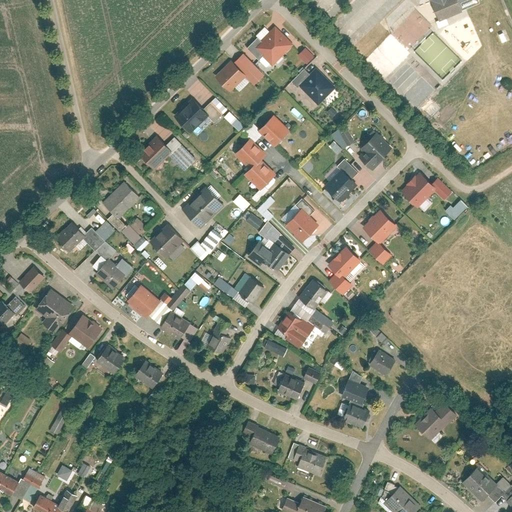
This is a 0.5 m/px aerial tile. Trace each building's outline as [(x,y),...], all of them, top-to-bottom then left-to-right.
[(428,0),(436,21),(455,14),(455,13),(459,11),(454,0),(428,0)] [(443,34),(451,42),(460,33),(452,25),(443,34)] [(261,58),(271,67),(292,46),(273,28),(259,42),(255,38),(244,49),(257,62),(261,58)] [(304,50),(297,57),(304,64),(311,58),(304,50)] [(263,75),(242,55),(234,63),(254,83),(263,75)] [(214,78),(227,92),(245,76),(232,62),(214,78)] [(316,68),(299,87),(317,104),(335,85),(316,68)] [(302,70),(290,82),(295,88),(308,76),(302,70)] [(215,121),(226,111),(214,98),(203,108),(215,121)] [(174,119),(190,134),(206,118),(191,102),(174,119)] [(271,117),(257,132),(274,148),(288,132),(271,117)] [(235,119),(230,125),(236,132),(242,126),(235,119)] [(248,126),(241,133),(252,143),(259,135),(248,126)] [(343,127),(336,134),(347,147),(355,140),(343,127)] [(360,157),(357,160),(368,171),(371,167),(373,169),(388,152),(372,137),(356,153),(360,157)] [(139,156),(154,170),(169,154),(153,139),(139,156)] [(195,159),(173,139),(164,148),(186,168),(195,159)] [(232,155),(247,170),(242,175),(258,191),(272,177),(256,161),(262,155),(246,140),(232,155)] [(329,146),(337,152),(340,148),(332,142),(329,146)] [(357,174),(342,159),(336,166),(350,180),(357,174)] [(324,187),(340,204),(357,188),(341,172),(324,187)] [(418,174),(400,194),(416,208),(434,188),(418,174)] [(449,193),(438,181),(432,186),(444,198),(449,193)] [(112,214),(106,220),(120,234),(128,226),(119,217),(137,198),(121,183),(101,204),(112,214)] [(251,199),(256,203),(267,191),(263,187),(251,199)] [(182,212),(199,229),(222,206),(205,189),(182,212)] [(238,195),(231,202),(242,212),(249,204),(238,195)] [(272,217),(266,210),(274,202),(268,196),(255,210),(267,222),(272,217)] [(298,209),(283,225),(299,241),(316,224),(308,216),(313,211),(301,199),(294,205),(298,209)] [(445,215),(452,222),(465,208),(458,202),(445,215)] [(379,210),(362,228),(378,242),(394,225),(379,210)] [(254,213),(245,222),(256,232),(265,224),(254,213)] [(144,228),(136,220),(131,225),(139,233),(144,228)] [(72,258),(86,244),(99,256),(109,246),(89,228),(82,235),(68,222),(52,238),(72,258)] [(267,224),(259,234),(271,243),(279,234),(267,224)] [(185,250),(177,243),(179,241),(164,226),(148,244),(163,258),(166,255),(173,262),(185,250)] [(219,237),(212,231),(202,245),(209,250),(219,237)] [(141,238),(131,247),(137,253),(147,244),(141,238)] [(258,242),(246,258),(272,278),(289,257),(276,247),(272,253),(258,242)] [(372,243),(364,251),(378,265),(386,257),(372,243)] [(196,244),(191,250),(201,260),(207,254),(196,244)] [(344,248),(326,267),(332,273),(325,280),(340,295),(349,286),(346,283),(363,266),(344,248)] [(121,259),(116,266),(126,275),(132,268),(121,259)] [(106,263),(94,276),(110,290),(121,277),(106,263)] [(29,293),(42,275),(29,265),(16,283),(29,293)] [(212,273),(207,279),(230,297),(235,290),(212,273)] [(234,286),(240,290),(232,301),(244,310),(249,304),(252,306),(264,290),(252,281),(253,281),(243,274),(234,286)] [(321,305),(329,293),(311,280),(297,298),(313,310),(318,303),(321,305)] [(138,286),(125,301),(144,317),(157,302),(138,286)] [(34,308),(45,317),(40,325),(48,331),(54,324),(58,327),(72,309),(48,290),(34,308)] [(146,317),(157,326),(177,303),(166,294),(146,317)] [(360,298),(353,304),(360,312),(367,305),(360,298)] [(1,300),(0,300),(0,324),(2,326),(14,311),(1,300)] [(285,337),(283,340),(296,349),(309,331),(296,322),(298,318),(287,311),(274,330),(285,337)] [(170,314),(160,328),(176,339),(186,325),(170,314)] [(82,316),(69,334),(87,347),(100,329),(82,316)] [(217,321),(202,348),(217,357),(232,330),(217,321)] [(178,339),(187,345),(197,332),(188,325),(178,339)] [(378,331),(373,337),(384,346),(389,340),(378,331)] [(18,337),(11,346),(20,352),(27,343),(18,337)] [(265,339),(263,347),(278,353),(281,345),(265,339)] [(106,347),(95,361),(112,375),(123,361),(106,347)] [(375,352),(367,366),(386,377),(394,364),(375,352)] [(87,355),(71,376),(78,381),(93,360),(87,355)] [(48,368),(52,362),(45,357),(41,363),(48,368)] [(145,363),(134,377),(150,388),(160,374),(145,363)] [(306,369),(301,378),(313,384),(318,375),(306,369)] [(361,377),(350,371),(345,378),(357,385),(361,377)] [(283,373),(276,389),(296,398),(303,382),(283,373)] [(345,381),(338,397),(360,406),(367,390),(345,381)] [(140,410),(147,415),(160,395),(152,390),(140,410)] [(0,401),(6,404),(11,394),(4,391),(0,398),(0,401)] [(438,402),(411,427),(427,444),(454,418),(438,402)] [(337,403),(332,415),(338,418),(343,406),(337,403)] [(348,403),(340,421),(364,431),(372,413),(348,403)] [(49,430),(57,434),(69,410),(61,406),(49,430)] [(248,422),(242,434),(249,438),(247,444),(269,455),(278,437),(248,422)] [(293,443),(286,459),(293,462),(300,446),(293,443)] [(303,450),(297,466),(319,475),(325,459),(303,450)] [(475,467),(459,483),(479,502),(494,486),(475,467)] [(0,471),(0,489),(8,494),(15,480),(0,471)] [(26,471),(21,479),(37,489),(42,480),(26,471)] [(270,475),(266,482),(291,493),(294,486),(270,475)] [(482,502),(490,509),(509,487),(501,480),(482,502)] [(377,500),(386,506),(392,511),(411,511),(416,507),(398,489),(386,483),(377,500)] [(511,488),(502,497),(511,507),(511,506),(511,488)] [(84,494),(74,511),(98,511),(103,505),(84,494)] [(38,496),(31,510),(35,511),(66,511),(67,511),(38,496)] [(284,499),(279,510),(283,511),(320,511),(322,509),(298,497),(295,504),(284,499)]
